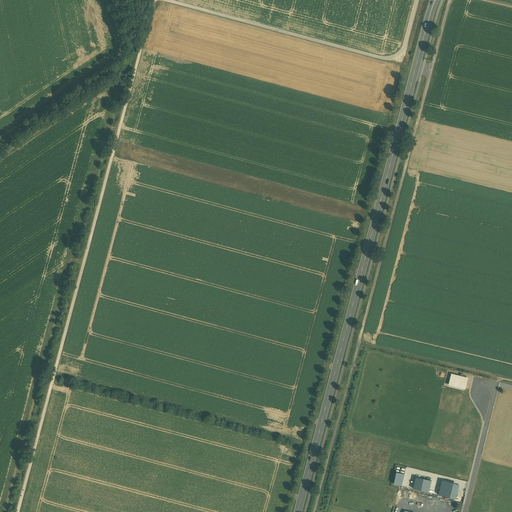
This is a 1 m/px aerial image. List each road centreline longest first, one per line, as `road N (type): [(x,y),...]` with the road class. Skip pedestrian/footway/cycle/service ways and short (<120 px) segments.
road 1 (primary): [(435,0),(297,511)]
road 2 (track): [(17,511),(153,0)]
road 3 (track): [(314,511),(449,0)]
road 4 (track): [(164,0),(384,58),(398,55),(407,37)]
road 5 (track): [(107,0),(119,57),(0,137)]
